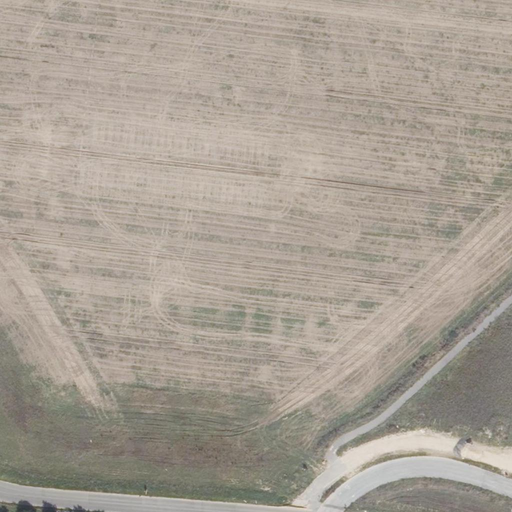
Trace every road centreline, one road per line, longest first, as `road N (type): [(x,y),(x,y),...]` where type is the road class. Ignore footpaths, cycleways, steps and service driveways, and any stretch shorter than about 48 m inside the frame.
road 1 (secondary): [(0,271),(66,321),(284,355),(294,372),(284,511)]
road 2 (track): [(325,483),(310,460),(70,449),(20,441),(0,429)]
road 3 (track): [(308,511),(344,466),(397,447),(457,450),(511,465)]
